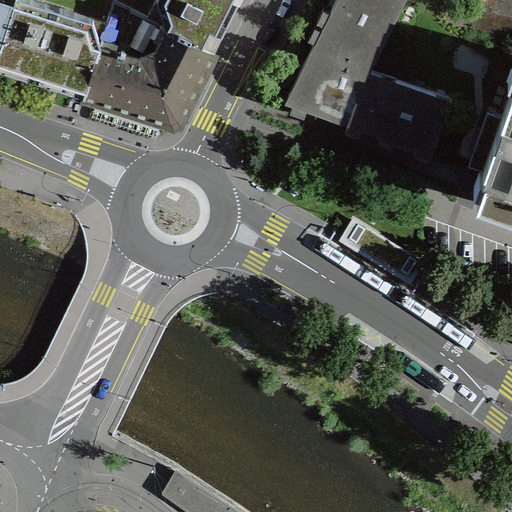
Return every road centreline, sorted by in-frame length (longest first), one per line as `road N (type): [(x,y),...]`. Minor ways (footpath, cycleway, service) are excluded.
road 1 (residential): [(224,219),(354,293),(511,405)]
road 2 (residential): [(71,431),(155,249)]
road 3 (residential): [(271,0),(193,166)]
road 4 (residential): [(139,187),(0,126)]
